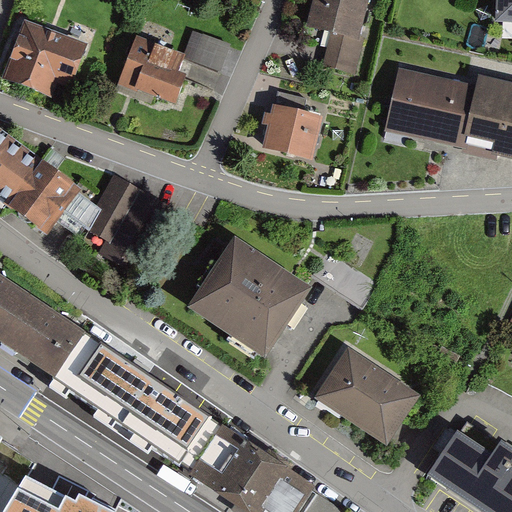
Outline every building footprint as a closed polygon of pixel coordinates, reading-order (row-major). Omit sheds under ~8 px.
[(96,0),(80,0),(73,17),(104,30),(114,8),(96,0)] [(320,69),(353,78),(374,0),(372,0),(314,0),(306,33),(329,39),(320,69)] [(511,0),(500,0),(499,25),(511,25),(511,0)] [(75,92),(90,49),(26,25),(4,86),(55,104),(61,87),(75,92)] [(196,59),(224,69),(234,43),(206,33),(196,59)] [(128,44),(114,92),(179,111),(193,63),(128,44)] [(381,136),(511,166),(511,84),(481,78),(478,92),(396,73),(381,136)] [(276,108),(263,152),(311,166),(324,122),(276,108)] [(0,195),(47,231),(64,210),(90,229),(111,240),(104,254),(138,272),(171,213),(119,181),(101,212),(0,136),(0,195)] [(240,243),(192,313),(266,365),(315,295),(240,243)] [(0,346),(244,511),(310,511),(326,489),(0,269),(0,346)] [(352,354),(319,403),(388,449),(421,401),(352,354)] [(511,511),(511,464),(461,434),(432,483),(479,511),(511,511)] [(76,505),(27,480),(10,511),(108,511),(80,498),(76,505)]
